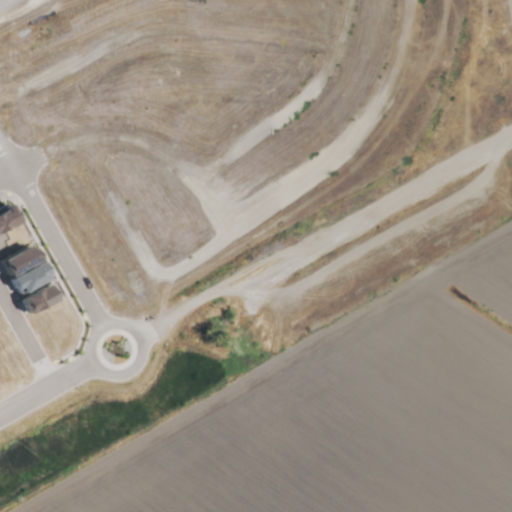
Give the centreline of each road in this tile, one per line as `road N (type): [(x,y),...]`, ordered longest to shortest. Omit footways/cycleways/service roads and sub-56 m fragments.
road 1 (track): [(26,511),(511,232)]
road 2 (residential): [(511,131),(136,336)]
road 3 (track): [(39,157),(115,143),(204,179),(317,90),(348,0)]
road 4 (track): [(204,179),(232,231),(378,129),(413,0)]
road 5 (track): [(90,148),(161,279),(232,231)]
road 6 (residential): [(99,326),(0,151)]
road 7 (residential): [(139,344),(124,324),(107,322),(86,347),(91,364),(114,374),(130,368),(139,344)]
